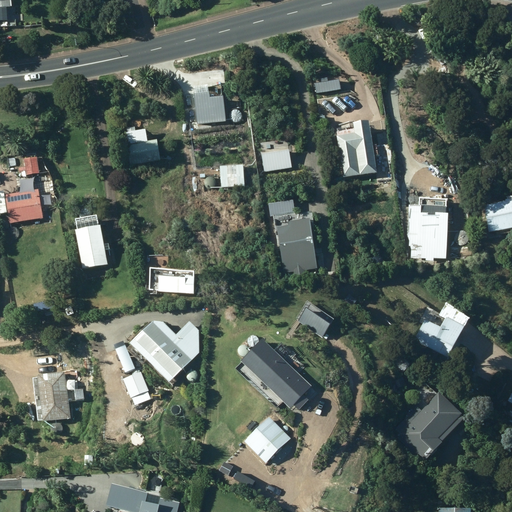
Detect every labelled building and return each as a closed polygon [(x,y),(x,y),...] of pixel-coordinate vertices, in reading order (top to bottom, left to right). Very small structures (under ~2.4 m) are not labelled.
[(194,96),(197,126),(225,123),(223,98),(209,99),(208,94),(194,96)] [(323,110),(335,109),(334,101),(322,102),(323,110)] [(230,119),(232,120),(233,121),(235,121),(237,121),(239,120),(240,119),(241,117),(241,115),(240,113),(239,111),(238,110),(236,110),(234,110),(232,110),(231,112),(230,113),(229,115),(229,117),(230,119)] [(372,143),(368,119),(352,121),(353,127),(335,130),(343,176),(376,171),(374,154),(378,153),(376,143),(372,143)] [(130,164),(160,159),(157,138),(126,144),(130,164)] [(263,172),(291,168),(288,150),(261,154),(263,172)] [(38,172),(36,156),(23,157),(26,174),(38,172)] [(222,189),(245,187),(243,165),(220,168),(222,189)] [(49,183),(47,173),(39,174),(41,184),(49,183)] [(206,186),(207,188),(209,189),(211,189),(213,189),(215,188),(216,186),(217,184),(217,182),(216,180),(215,179),(213,178),(212,177),(210,177),(208,178),(206,179),(205,181),(205,183),(205,185),(206,186)] [(9,223),(43,217),(38,188),(5,194),(9,223)] [(484,204),(489,231),(511,226),(511,194),(506,195),(506,198),(505,198),(505,200),(484,204)] [(267,202),(269,215),(294,212),(292,199),(267,202)] [(446,244),(447,215),(445,214),(445,204),(409,203),(407,234),(416,235),(416,244),(411,244),(410,256),(424,257),(425,256),(430,256),(430,243),(446,244)] [(277,223),(283,271),(317,267),(311,219),(277,223)] [(107,263),(100,224),(75,229),(82,268),(107,263)] [(9,236),(10,238),(12,239),(14,239),(16,239),(18,238),(19,236),(20,234),(20,232),(19,231),(18,229),(17,228),(15,227),(13,227),(11,228),(10,229),(9,231),(8,233),(8,235),(9,236)] [(474,258),(472,244),(464,246),(464,247),(457,248),(458,257),(464,256),(465,260),(474,258)] [(157,291),(193,293),(193,275),(185,275),(185,276),(158,274),(157,291)] [(405,307),(394,296),(388,301),(399,312),(405,307)] [(439,326),(424,319),(414,339),(447,356),(463,325),(445,315),(439,326)] [(151,357),(172,378),(191,359),(177,346),(182,341),(176,335),(171,340),(151,320),(133,339),(134,341),(131,344),(147,361),(151,357)] [(311,385),(261,337),(240,360),(290,408),(293,404),(298,409),(308,399),(303,394),(311,385)] [(111,371),(108,359),(100,360),(102,373),(111,371)] [(63,370),(36,374),(43,421),(70,417),(68,401),(77,400),(73,377),(65,378),(63,370)] [(416,406),(396,428),(400,432),(399,433),(400,434),(397,437),(409,448),(407,450),(415,457),(418,453),(425,459),(465,415),(438,391),(420,410),(416,406)] [(244,441),(265,463),(290,438),(269,416),(244,441)] [(147,492),(112,483),(106,505),(130,511),(129,511),(176,511),(179,502),(160,497),(158,504),(145,500),(147,492)]
